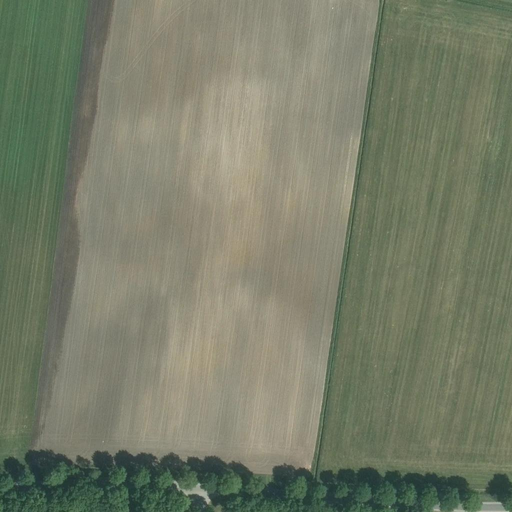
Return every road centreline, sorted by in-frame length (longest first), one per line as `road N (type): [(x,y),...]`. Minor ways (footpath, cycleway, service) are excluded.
road 1 (unclassified): [(511,507),(201,488)]
road 2 (unclassified): [(201,488),(96,482),(0,490)]
